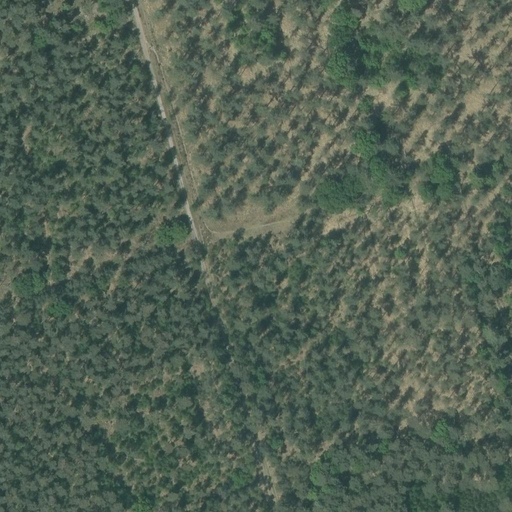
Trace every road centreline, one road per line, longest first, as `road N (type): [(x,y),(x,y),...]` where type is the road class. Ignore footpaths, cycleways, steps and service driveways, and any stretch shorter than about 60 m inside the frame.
road 1 (track): [(277,511),(131,0)]
road 2 (track): [(0,305),(198,250)]
